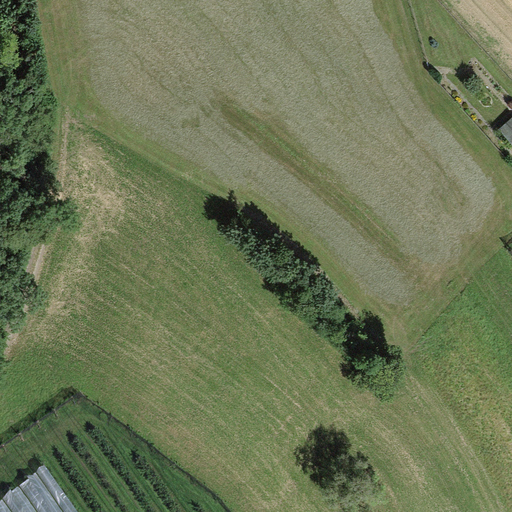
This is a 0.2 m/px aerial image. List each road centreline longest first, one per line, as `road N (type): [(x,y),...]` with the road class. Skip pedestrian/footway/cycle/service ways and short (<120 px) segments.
road 1 (track): [(37,0),(58,137),(23,298),(0,342)]
road 2 (track): [(501,192),(432,140),(400,0)]
